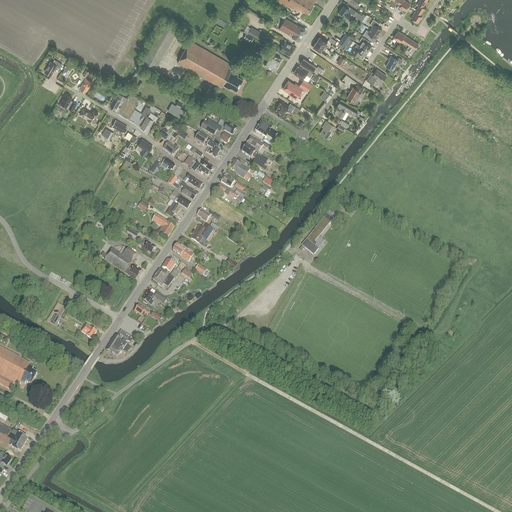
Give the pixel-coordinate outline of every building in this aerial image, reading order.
[(309,14),(316,0),(274,0),(290,9),(290,8),(293,9),(294,9),(300,12),(302,10),(309,14)] [(362,21),(365,16),(363,14),(362,15),(347,5),(346,7),(343,5),(338,14),(341,16),(342,14),(347,18),(350,13),(362,21)] [(419,5),(415,12),(420,15),(424,8),(422,7),(419,5)] [(298,41),(305,30),(298,26),(298,27),(285,19),(279,29),(298,41)] [(370,29),(379,35),(382,30),(378,27),(379,24),(373,20),(370,25),(372,26),(370,29)] [(156,68),(178,29),(165,21),(161,27),(152,44),(145,55),(143,59),(142,60),(156,68)] [(262,42),(266,37),(251,28),(248,33),(262,42)] [(376,39),(379,35),(370,29),(369,32),(366,30),(363,35),(370,39),(372,36),(376,39)] [(350,37),(345,34),(339,43),(344,46),(350,37)] [(404,35),(401,40),(408,45),(411,40),(404,35)] [(316,42),(326,48),(326,47),(325,46),(327,42),(320,36),(316,42)] [(363,41),(360,46),(368,51),(371,47),(367,44),(368,41),(362,37),(360,40),(363,41)] [(411,40),(408,45),(409,46),(410,46),(415,50),(418,44),(411,40)] [(230,64),(200,47),(189,41),(177,63),(215,84),(216,83),(222,87),(223,84),(230,88),(231,87),(237,91),(243,79),(237,75),(238,74),(231,70),(232,68),(229,66),(230,64)] [(289,56),(294,47),(284,42),(280,50),(289,56)] [(325,49),(326,48),(316,42),(312,47),(320,52),(323,48),(325,49)] [(354,48),(351,52),(352,53),(358,57),(361,53),(362,54),(365,56),(368,51),(360,46),(357,44),(354,48)] [(275,70),(281,60),(270,54),(267,52),(259,47),(255,55),(261,58),(262,57),(267,60),(265,64),(264,66),(267,68),(269,66),(275,70)] [(342,66),(346,60),(340,56),(336,62),(342,66)] [(389,60),(386,66),(392,71),(397,63),(399,64),(402,60),(399,58),(397,60),(391,56),(389,60)] [(317,68),(303,59),(300,64),(312,71),(313,69),(319,72),(321,69),(318,66),(317,68)] [(51,62),(45,72),(51,76),(56,67),(59,69),(62,64),(55,60),(53,64),(51,62)] [(331,70),(334,67),(328,62),(325,66),(331,70)] [(66,67),(62,74),(66,76),(71,69),(66,67)] [(310,78),(313,74),(302,68),(302,69),(298,67),(293,74),(299,77),(298,78),(302,81),(303,80),(306,75),(310,78)] [(373,85),(377,79),(381,83),(386,76),(377,70),(374,73),(372,72),(366,81),(373,85)] [(87,92),(92,83),(86,79),(80,88),(81,89),(81,90),(85,93),(85,91),(87,92)] [(341,87),(344,82),(337,79),(335,84),(341,87)] [(303,80),(302,81),(299,86),(295,84),(294,85),(288,81),(283,89),(289,93),(288,95),(296,100),(303,89),(307,92),(312,85),(303,80)] [(114,84),(111,90),(117,93),(120,88),(114,84)] [(358,100),(356,99),(357,98),(358,98),(364,89),(357,85),(355,89),(353,88),(346,99),(350,101),(350,102),(354,104),(356,104),(357,104),(358,101),(358,100)] [(325,101),(329,95),(325,92),(320,97),(325,101)] [(72,98),(66,94),(60,103),(67,107),(69,108),(69,109),(73,111),(77,104),(73,102),(71,101),(72,98)] [(116,110),(122,100),(125,102),(127,99),(118,94),(116,97),(115,97),(109,106),(111,107),(111,108),(114,110),(115,109),(116,110)] [(183,99),(181,102),(190,107),(192,104),(183,99)] [(172,104),(167,111),(182,120),(186,112),(180,109),(182,104),(178,102),(176,106),(172,104)] [(336,115),(337,116),(342,119),(343,118),(346,112),(349,113),(354,117),(355,116),(357,113),(357,112),(340,102),(337,107),(341,109),(340,111),(339,110),(337,110),(336,111),(335,112),(335,114),(336,115)] [(286,111),(292,114),(294,111),(295,112),(297,108),(291,104),(288,107),(281,103),(280,104),(279,104),(276,109),(276,110),(284,115),(286,111)] [(146,107),(142,114),(145,117),(150,109),(146,107)] [(95,120),(98,114),(93,111),(91,114),(83,109),(80,114),(88,119),(88,120),(95,124),(97,120),(95,120)] [(148,117),(156,121),(158,117),(150,112),(148,117)] [(147,131),(153,121),(147,117),(141,127),(147,131)] [(124,133),(127,128),(126,128),(127,127),(115,120),(112,127),(123,133),(123,132),(124,133)] [(262,121),(258,126),(276,137),(277,134),(271,130),(272,128),(262,121)] [(327,139),(334,127),(326,121),(323,125),(325,126),(320,134),(327,139)] [(204,123),(201,129),(214,137),(214,136),(220,140),(226,144),(231,138),(224,133),(223,136),(217,132),(217,131),(204,123)] [(236,129),(225,123),(220,132),(223,133),(224,131),(232,136),(236,129)] [(275,138),(276,137),(258,126),(255,131),(265,138),(267,135),(274,140),(273,140),(274,141),(271,146),(274,148),(278,151),(279,149),(280,149),(281,146),(280,145),(281,143),(278,142),(279,140),(275,138)] [(107,130),(104,136),(110,140),(114,134),(107,130)] [(164,140),(168,136),(163,131),(159,136),(164,140)] [(203,145),(207,139),(199,134),(195,140),(203,145)] [(259,153),(263,146),(264,145),(257,140),(256,141),(251,137),(247,143),(255,149),(254,150),(246,144),(241,151),(251,158),(252,156),(253,157),(253,158),(255,159),(253,163),(263,170),(263,169),(266,171),(267,168),(265,167),(264,166),(265,164),(268,159),(260,154),(259,153)] [(144,150),(143,151),(140,155),(144,157),(152,147),(142,139),(137,146),(144,150)] [(177,151),(179,149),(175,146),(174,147),(168,142),(163,148),(171,155),(172,154),(174,155),(177,152),(177,151)] [(209,148),(206,152),(207,153),(215,158),(215,157),(217,157),(217,156),(217,155),(220,151),(217,149),(214,147),(216,145),(210,142),(209,144),(207,146),(209,148)] [(197,150),(194,154),(201,159),(203,155),(197,150)] [(189,167),(194,159),(188,156),(184,164),(189,167)] [(173,171),(176,166),(174,165),(175,165),(166,159),(161,166),(164,168),(165,167),(171,171),(171,170),(173,171)] [(212,171),(213,169),(213,168),(207,164),(209,162),(205,159),(201,164),(210,171),(211,170),(212,171)] [(244,179),(249,171),(242,166),(242,165),(235,160),(230,169),(236,173),(236,174),(244,179)] [(191,164),(189,168),(195,172),(197,169),(198,170),(197,171),(200,173),(201,174),(202,172),(207,176),(207,175),(208,176),(210,174),(209,173),(210,172),(201,166),(200,166),(196,163),(194,166),(191,164)] [(201,183),(200,182),(190,175),(189,174),(186,178),(191,181),(189,183),(198,188),(200,188),(202,185),(201,184),(201,183)] [(173,176),(168,183),(172,186),(177,179),(173,176)] [(230,188),(234,182),(225,176),(221,182),(230,188)] [(266,178),(263,183),(271,188),(274,183),(266,178)] [(219,185),(216,190),(223,194),(224,193),(227,195),(228,196),(229,195),(234,198),(233,199),(235,200),(236,200),(239,202),(239,201),(242,203),(243,203),(245,200),(244,200),(241,198),(231,191),(230,190),(226,188),(226,190),(219,185)] [(193,201),(197,195),(193,192),(193,191),(186,186),(182,193),(193,201)] [(243,199),(245,196),(237,190),(235,193),(243,199)] [(176,199),(179,201),(178,203),(187,209),(191,203),(179,196),(179,195),(176,199)] [(176,216),(180,210),(176,207),(177,206),(173,203),(169,210),(166,214),(172,218),(174,214),(176,216)] [(197,216),(200,217),(201,218),(201,219),(206,223),(211,216),(206,213),(206,214),(201,210),(197,216)] [(168,237),(174,227),(167,223),(168,222),(156,214),(152,221),(161,227),(159,231),(168,237)] [(326,215),(324,218),(302,246),(302,247),(300,249),(302,251),(305,248),(314,256),(318,249),(313,245),(333,220),(326,215)] [(199,244),(200,243),(203,238),(206,240),(213,230),(205,225),(203,228),(200,226),(191,239),(199,244)] [(137,237),(139,234),(130,228),(128,232),(137,237)] [(155,250),(156,248),(153,245),(153,244),(149,241),(146,239),(143,243),(146,245),(144,249),(148,251),(152,253),(154,250),(155,250)] [(188,263),(194,255),(186,249),(186,248),(181,245),(180,246),(178,244),(173,251),(181,256),(180,257),(188,263)] [(136,255),(124,248),(120,254),(112,249),(108,255),(103,253),(101,256),(106,259),(105,260),(128,276),(135,281),(138,277),(142,271),(134,266),(134,268),(130,265),(133,261),(132,260),(136,255)] [(176,263),(173,262),(172,263),(167,260),(162,267),(168,271),(170,272),(176,263)] [(202,267),(198,273),(203,276),(206,271),(202,267)] [(180,273),(181,271),(177,268),(176,270),(175,270),(169,277),(160,271),(153,280),(158,284),(158,286),(161,288),(163,285),(168,288),(174,279),(175,280),(180,273)] [(185,269),(181,274),(188,279),(192,273),(185,269)] [(147,304),(148,303),(152,306),(154,303),(152,301),(155,297),(148,292),(146,295),(147,295),(143,300),(144,301),(143,302),(147,304)] [(167,299),(157,293),(155,297),(158,299),(157,300),(164,304),(167,299)] [(147,315),(149,312),(146,310),(139,305),(134,312),(142,316),(144,313),(147,315)] [(50,321),(55,324),(59,317),(55,314),(50,321)] [(91,340),(97,331),(92,328),(87,325),(82,332),(87,335),(86,336),(91,340)] [(115,336),(106,350),(112,354),(113,354),(112,354),(113,353),(118,356),(121,351),(122,352),(123,351),(127,354),(131,348),(127,345),(128,344),(130,344),(131,343),(134,338),(131,336),(131,337),(121,330),(117,337),(115,336)] [(0,384),(10,390),(14,382),(20,385),(21,383),(24,385),(26,382),(31,385),(37,373),(32,370),(33,368),(29,365),(30,364),(19,358),(19,357),(0,346),(0,384)] [(0,446),(7,450),(9,446),(20,452),(28,439),(18,433),(0,424),(0,446)] [(6,456),(1,462),(1,463),(6,466),(11,460),(6,456)]
